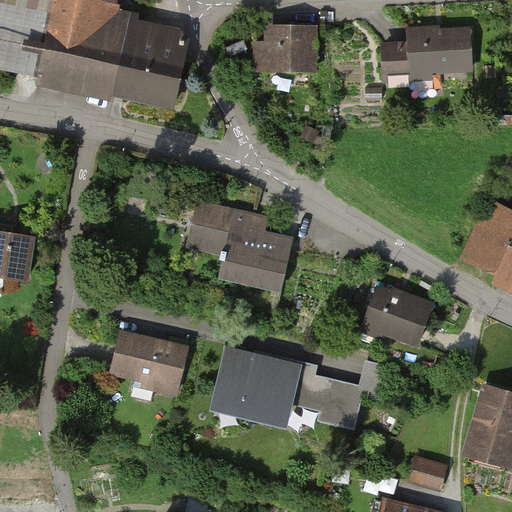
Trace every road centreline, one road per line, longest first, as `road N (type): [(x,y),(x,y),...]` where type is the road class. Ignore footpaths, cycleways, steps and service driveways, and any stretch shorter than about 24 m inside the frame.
road 1 (residential): [(92,129),(47,415),(72,511)]
road 2 (residential): [(269,170),(511,304)]
road 3 (unclassified): [(188,8),(205,60),(269,170)]
road 4 (residential): [(92,129),(269,170)]
road 5 (residential): [(188,8),(342,0)]
